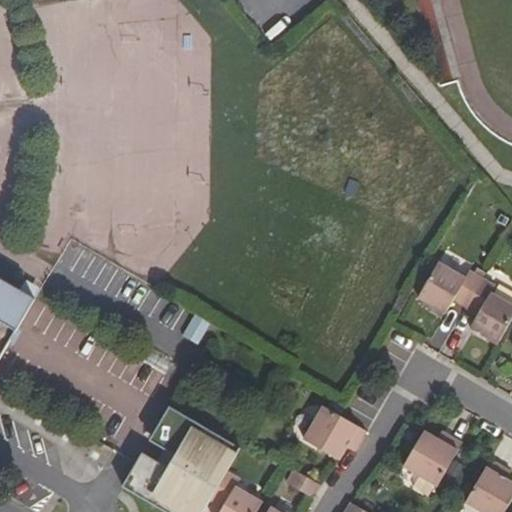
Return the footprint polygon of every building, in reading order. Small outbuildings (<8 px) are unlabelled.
[(465,277),(439,262),(419,297),(446,313),(454,298),(467,306),(483,278),(469,270),(465,277)] [(0,360),(27,314),(11,305),(20,289),(0,277),(0,360)] [(471,328),(498,344),(511,320),(511,305),(491,293),(496,286),(483,278),(467,306),(480,313),(471,328)] [(36,299),(20,289),(11,305),(27,314),(36,299)] [(185,336),(201,344),(212,322),(197,314),(185,336)] [(152,459),(143,454),(138,464),(124,487),(166,511),(202,511),(210,499),(226,471),(239,448),(170,407),(151,441),(159,446),(152,459)] [(325,408),(306,440),(341,461),(348,449),(355,453),(367,432),(325,408)] [(406,467),(438,486),(463,443),(449,435),(443,431),(438,439),(426,432),(406,467)] [(467,503),(482,511),(506,511),(511,502),(511,482),(508,480),(511,472),(492,460),(467,503)] [(296,470),(289,482),(314,497),(321,485),(296,470)] [(221,511),(258,511),(264,502),(237,486),(241,479),(226,471),(210,499),(224,508),(221,511)] [(346,511),(367,511),(352,503),(346,511)]
